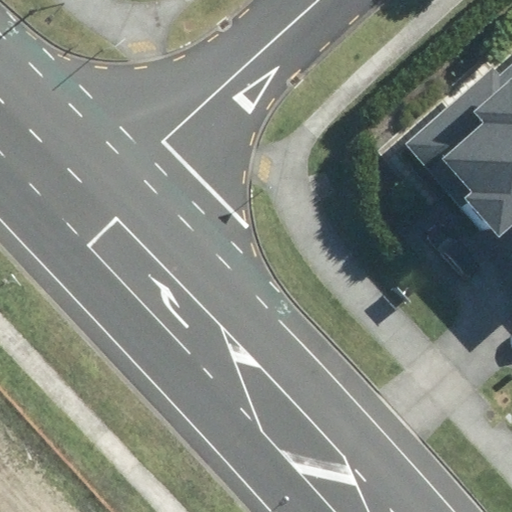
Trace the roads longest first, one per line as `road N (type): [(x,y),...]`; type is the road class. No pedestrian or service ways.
road 1 (tertiary): [(100,211),(355,511)]
road 2 (residential): [(100,211),(197,107),(318,0)]
road 3 (tertiary): [(0,108),(100,211)]
